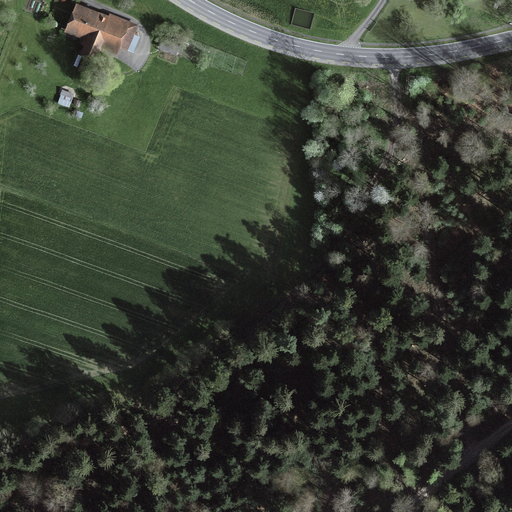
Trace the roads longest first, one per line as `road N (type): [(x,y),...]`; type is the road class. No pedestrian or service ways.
road 1 (secondary): [(511,37),(418,55),(333,53),(254,32),(190,0)]
road 2 (track): [(511,423),(410,511)]
